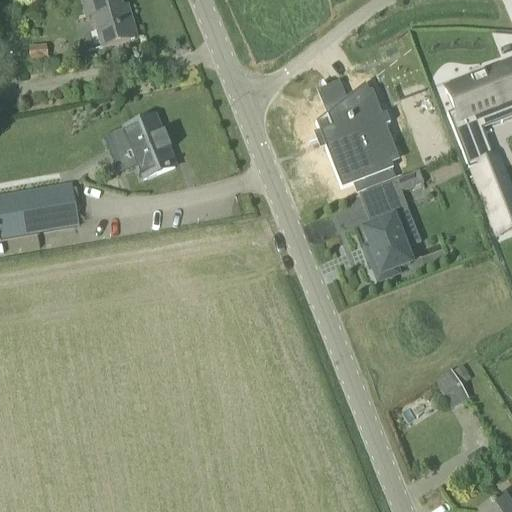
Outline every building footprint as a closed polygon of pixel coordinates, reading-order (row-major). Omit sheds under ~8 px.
[(92,18),(102,50),(135,40),(126,9),(120,10),(117,0),(91,0),(82,3),(87,20),(92,18)] [(39,49),(29,49),(29,62),(39,61),(39,49)] [(468,171),(471,170),(497,237),(511,230),(511,202),(496,159),(493,160),(482,132),(511,120),(511,99),(500,69),(445,91),(453,113),(447,116),(468,171)] [(318,150),(310,153),(311,154),(319,151),(337,144),(340,152),(327,157),(344,199),(395,179),(393,174),(380,139),(386,136),(391,134),(387,123),(382,125),(375,128),(364,98),(360,90),(315,125),(321,140),(322,140),(317,126),(327,118),(334,135),(337,143),(318,150)] [(130,149),(144,182),(174,170),(154,119),(115,134),(122,152),(130,149)] [(423,186),(418,174),(378,189),(389,217),(376,222),(378,227),(363,233),(374,262),(369,264),(377,284),(398,276),(396,271),(410,266),(404,252),(409,250),(396,216),(407,211),(401,195),(423,186)] [(72,188),(11,198),(0,199),(0,240),(18,238),(78,227),(72,188)] [(452,374),(434,385),(450,410),(467,400),(452,374)] [(511,511),(511,500),(506,504),(504,500),(483,511),(511,511)]
